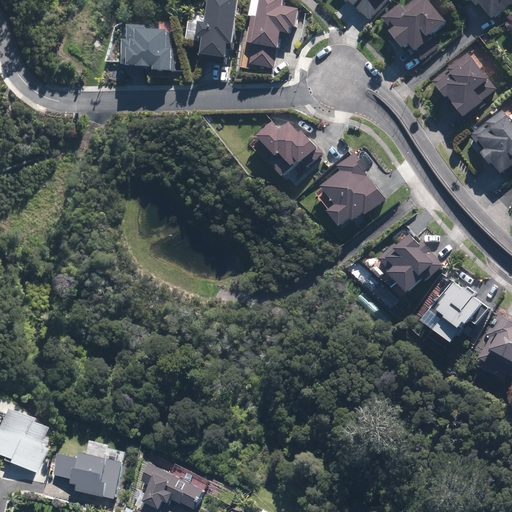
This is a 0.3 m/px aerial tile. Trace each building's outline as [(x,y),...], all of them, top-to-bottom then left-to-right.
[(213,0),(206,53),(234,56),(241,0),(213,0)] [(253,63),(274,67),(277,48),(280,48),(283,32),(291,34),(293,27),(297,28),(300,13),(284,10),(285,0),(282,0),(265,0),(262,19),(255,17),(250,42),(257,44),(253,63)] [(346,0),(367,19),(386,0),(346,0)] [(443,20),(427,0),(411,0),(402,7),(398,3),(380,17),(388,28),(386,30),(400,47),(405,43),(419,61),(439,45),(429,32),(443,20)] [(511,0),(464,0),(465,1),(466,0),(470,0),(474,5),(477,2),(489,18),(503,6),(511,0)] [(486,78),(473,62),(474,61),(466,52),(445,68),(446,69),(431,80),(433,83),(432,83),(442,96),(445,95),(450,101),(449,102),(461,116),(463,114),(466,118),(485,104),(482,99),(495,87),(487,78),(486,78)] [(511,168),(511,117),(508,112),(475,138),(504,175),(511,168)] [(260,140),(277,158),(273,163),(285,176),(301,161),(307,167),(322,154),(309,139),(304,143),(301,139),(302,138),(293,128),(285,135),(276,125),(260,140)] [(327,188),(341,206),(332,212),(342,224),(353,216),(356,220),(367,212),(368,213),(385,199),(365,175),(364,176),(361,173),(367,168),(356,156),(343,166),(347,171),(327,188)] [(416,244),(407,233),(395,243),(394,242),(375,258),(386,269),(384,271),(403,292),(420,277),(423,280),(443,265),(420,240),(416,244)] [(486,302),(456,282),(430,323),(460,342),(486,302)] [(511,377),(511,320),(497,312),(485,334),(489,336),(477,357),(511,377)] [(43,426),(4,409),(0,417),(0,455),(8,459),(7,461),(36,473),(46,450),(34,445),(43,426)] [(130,463),(90,454),(90,456),(84,455),(83,459),(63,454),(58,475),(82,480),(81,485),(86,487),(85,491),(122,500),(130,463)] [(214,492),(160,464),(151,483),(158,486),(143,511),(144,511),(171,511),(176,504),(179,505),(181,502),(187,505),(188,503),(204,511),(214,492)]
